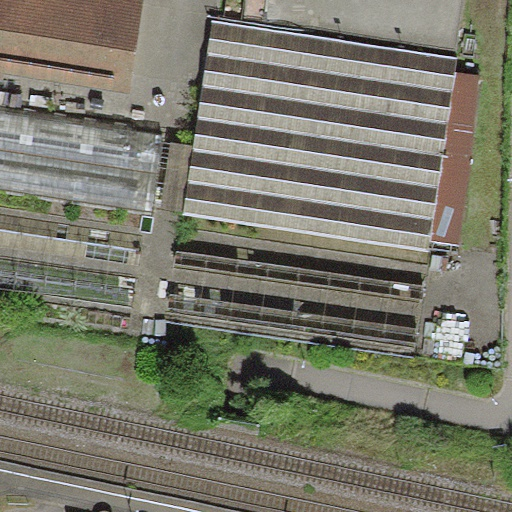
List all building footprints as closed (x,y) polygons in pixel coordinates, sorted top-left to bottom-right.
[(4,0),(0,32),(0,41),(124,61),(133,0),(4,0)] [(453,38),(202,2),(184,129),(174,197),(425,233),(450,56),(453,38)] [(450,56),(425,233),(452,237),(478,60),(450,56)] [(155,112),(0,89),(0,288),(127,307),(143,193),(153,125),(155,112)] [(184,129),(153,125),(143,193),(174,197),(184,129)] [(425,233),(174,197),(158,306),(409,342),(425,233)]
